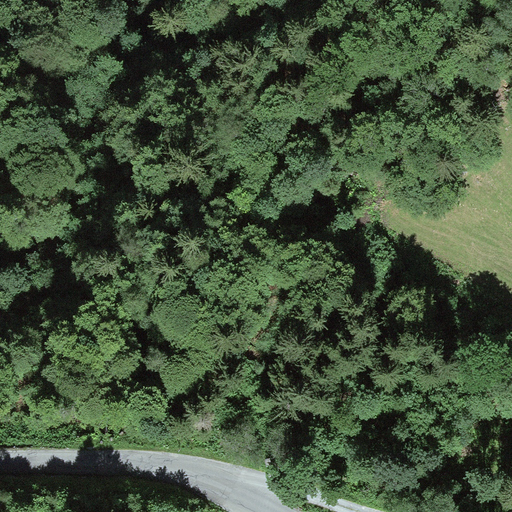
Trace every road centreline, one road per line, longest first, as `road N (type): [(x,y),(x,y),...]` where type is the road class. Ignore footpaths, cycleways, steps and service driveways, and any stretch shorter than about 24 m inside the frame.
road 1 (unclassified): [(0,457),(153,464),(272,511)]
road 2 (track): [(153,464),(349,511)]
